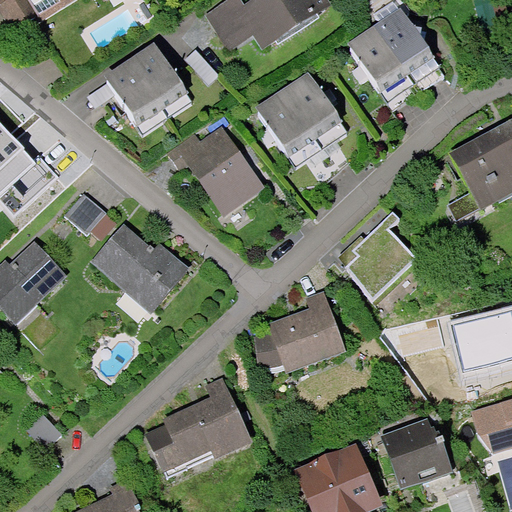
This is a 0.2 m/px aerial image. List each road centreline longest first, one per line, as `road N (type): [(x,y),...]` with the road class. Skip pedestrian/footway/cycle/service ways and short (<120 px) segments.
road 1 (residential): [(266,289),(0,58)]
road 2 (residential): [(31,511),(266,289)]
road 3 (residential): [(266,289),(482,94),(511,84)]
